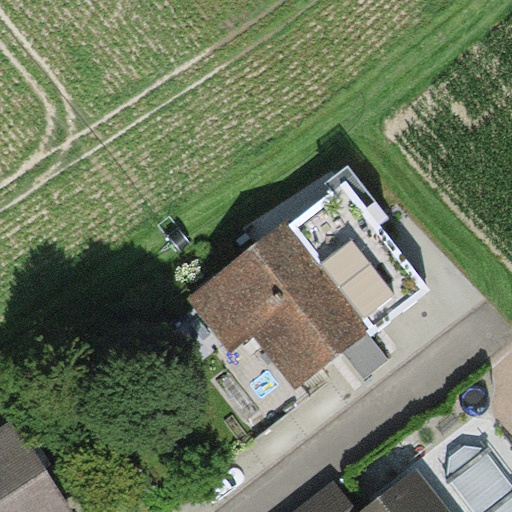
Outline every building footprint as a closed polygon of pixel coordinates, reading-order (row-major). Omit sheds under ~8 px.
[(360,194),(322,220),(347,256),(384,229),(360,194)] [(302,230),(192,302),(260,405),(370,332),(302,230)] [(397,237),(356,263),(392,322),(434,297),(397,237)] [(0,511),(69,511),(19,430),(0,441),(0,511)] [(448,511),(428,482),(384,511),(448,511)]
